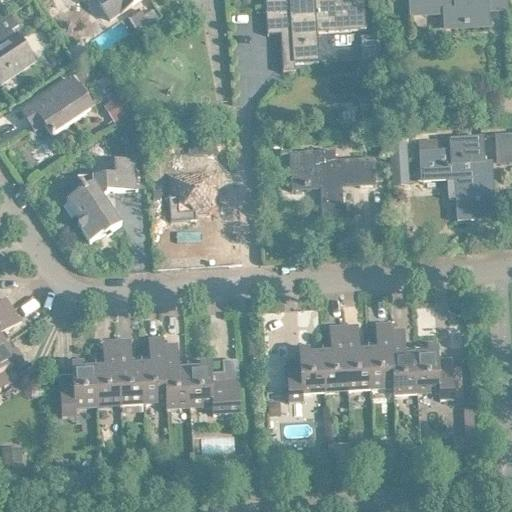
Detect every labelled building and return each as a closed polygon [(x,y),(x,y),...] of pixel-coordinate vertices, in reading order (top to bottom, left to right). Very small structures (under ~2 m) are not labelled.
[(110,0),(118,11),(119,12),(137,0),(110,0)] [(371,0),(289,0),(293,44),(297,44),(298,51),(293,52),(294,73),(292,73),(293,79),(323,77),(323,74),(321,74),(319,50),(316,50),(315,19),(346,17),(349,57),(375,56),(371,0)] [(496,7),(511,5),(511,0),(415,0),(416,6),(458,4),(459,20),(497,17),(496,7)] [(144,1),(133,8),(143,23),(154,16),(144,1)] [(18,24),(25,19),(17,8),(0,19),(0,36),(3,41),(0,43),(0,70),(5,78),(40,55),(22,28),(21,29),(18,24)] [(93,108),(91,105),(97,101),(78,73),(28,106),(38,120),(48,114),(58,130),(93,108)] [(125,90),(110,100),(123,119),(138,109),(125,90)] [(185,122),(185,132),(200,132),(200,121),(185,122)] [(453,170),(453,174),(461,174),(463,216),(501,213),(501,216),(502,216),(499,167),(492,168),(490,132),(456,134),(456,144),(426,146),(426,147),(428,147),(429,171),(453,170)] [(296,148),(296,149),(298,181),(310,180),(311,181),(316,181),(316,179),(330,179),(332,215),(351,214),(348,178),(366,177),(366,181),(383,180),(381,152),(364,154),(365,156),(342,157),(341,145),(296,148)] [(84,219),(96,237),(115,224),(116,226),(128,219),(109,192),(109,186),(144,184),(141,153),(121,154),(121,168),(92,170),(92,175),(85,180),(88,184),(72,194),(87,216),(84,219)] [(415,161),(402,161),(402,181),(415,180),(415,161)] [(230,188),(195,190),(196,204),(169,205),(171,236),(219,233),(217,213),(232,212),(230,188)] [(0,317),(20,304),(12,293),(0,300),(0,317)] [(0,317),(0,345),(11,338),(4,327),(7,325),(10,328),(28,316),(20,304),(0,317)] [(375,345),(377,384),(399,383),(400,383),(397,325),(397,318),(382,319),(383,340),(387,340),(388,345),(375,345)] [(364,320),(350,321),(354,385),(377,384),(375,345),(362,346),(362,341),(366,341),(364,320)] [(342,348),(329,348),(331,387),(354,385),(350,321),(336,322),(337,343),(342,343),(342,348)] [(411,324),(397,325),(400,383),(399,383),(400,390),(423,388),(421,349),(408,350),(408,345),(412,345),(411,324)] [(161,359),(148,360),(150,398),(172,397),(173,397),(170,339),(170,332),(155,333),(156,354),(160,354),(161,359)] [(137,334),(123,335),(127,400),(150,398),(148,360),(135,360),(134,356),(139,355),(137,334)] [(115,362),(102,362),(104,401),(127,400),(123,335),(109,336),(110,357),(114,357),(115,362)] [(0,345),(0,389),(26,372),(19,361),(29,354),(23,345),(18,348),(11,338),(0,345)] [(184,338),(170,339),(173,397),(172,397),(173,404),(196,403),(194,364),(181,365),(181,360),(185,359),(184,338)] [(434,349),(421,349),(423,388),(446,387),(446,395),(460,394),(458,353),(445,354),(444,342),(433,343),(434,349)] [(331,387),(329,348),(316,349),(316,343),(305,344),(306,356),(293,356),(295,397),(310,396),(309,388),(331,387)] [(207,363),(194,364),(196,403),(219,401),(219,409),(247,407),(244,355),(229,356),(230,367),(218,368),(217,356),(206,357),(207,363)] [(104,401),(102,362),(89,363),(89,357),(78,358),(79,370),(66,371),(68,411),(82,411),(82,403),(104,401)] [(286,396),(273,396),(274,412),(287,411),(286,396)] [(459,432),(459,442),(482,441),(480,403),(469,403),(471,432),(459,432)] [(27,442),(3,443),(5,472),(29,471),(27,442)] [(247,450),(235,451),(236,464),(247,464),(247,450)] [(73,455),(63,455),(64,468),(74,468),(73,455)]
